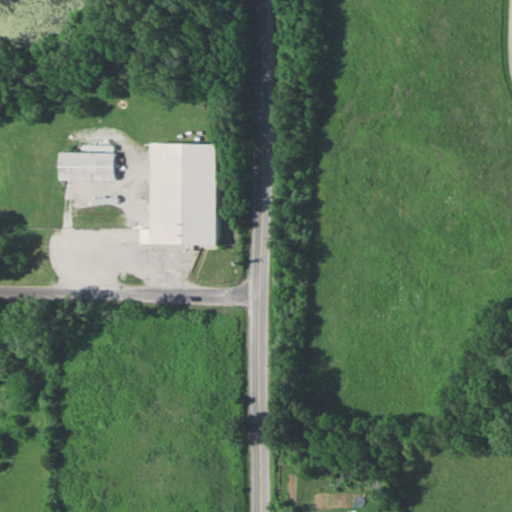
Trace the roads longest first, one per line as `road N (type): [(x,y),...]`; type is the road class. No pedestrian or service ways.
road 1 (secondary): [(261,0),(260,299)]
road 2 (residential): [(0,287),(260,299)]
road 3 (secondary): [(261,511),(260,299)]
